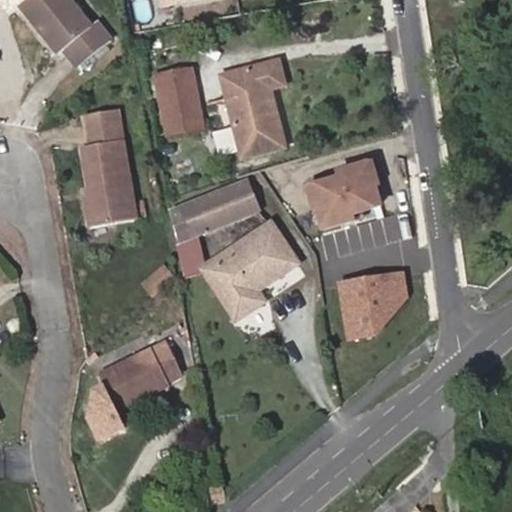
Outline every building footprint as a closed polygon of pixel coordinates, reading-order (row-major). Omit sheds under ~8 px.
[(70,0),(27,0),(20,6),(72,70),(108,39),(96,25),(94,27),(70,0)] [(240,155),(278,145),(264,91),(279,87),(275,66),(222,80),(240,155)] [(168,140),(205,131),(193,68),(156,76),(157,79),(150,81),(153,98),(160,98),(168,140)] [(118,113),(85,119),(91,148),(86,149),(94,202),(88,203),(93,231),(140,224),(118,113)] [(311,210),(316,230),(342,223),(341,217),(373,210),(363,168),(329,176),(332,185),(307,190),(311,210)] [(247,182),(171,213),(183,273),(204,269),(198,236),(258,209),(247,182)] [(311,210),(307,190),(300,191),(305,211),(311,210)] [(272,226),(205,271),(235,320),(264,301),(257,291),(296,263),(272,226)] [(171,282),(160,269),(141,288),(151,301),(171,282)] [(346,278),(350,341),(410,337),(405,274),(346,278)] [(164,341),(153,348),(170,380),(181,374),(164,341)] [(173,385),(170,380),(153,348),(100,374),(121,412),(173,385)] [(0,425),(9,419),(0,404),(0,425)] [(226,495),(223,485),(212,489),(215,499),(226,495)]
